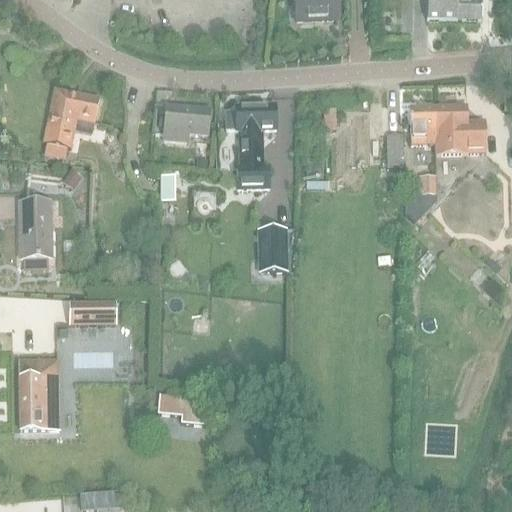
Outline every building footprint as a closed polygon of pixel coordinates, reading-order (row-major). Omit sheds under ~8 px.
[(294,0),(295,4),(291,7),(291,14),(295,17),(295,23),(336,22),(336,0),(294,0)] [(425,0),(425,23),(481,23),(480,0),(425,0)] [(43,158),(64,162),(67,152),(69,152),(75,122),(94,126),(99,101),(54,92),(43,147),(45,147),(43,158)] [(162,143),(186,145),(187,137),(206,139),(209,112),(166,109),(162,143)] [(434,110),(434,147),(435,159),(485,158),(484,125),(466,125),(465,109),(434,110)] [(234,114),(224,114),(224,133),(234,132),(234,134),(237,134),(238,169),(235,170),(236,195),(269,193),(269,169),(263,169),(262,134),(275,133),(274,110),(234,110),(234,114)] [(409,148),(434,147),(434,110),(409,110),(409,148)] [(385,138),(386,170),(403,170),(402,138),(385,138)] [(194,160),(193,171),(205,172),(206,162),(194,160)] [(69,174),(62,185),(72,191),(79,180),(69,174)] [(173,178),(159,178),(159,192),(173,191),(173,178)] [(435,183),(421,183),(421,199),(434,199),(435,183)] [(421,199),(405,199),(405,215),(419,216),(423,218),(434,206),(434,199),(421,199)] [(17,206),(19,262),(50,261),(49,205),(17,206)] [(256,233),(257,277),(287,276),(286,233),(256,233)] [(501,291),(490,302),(499,310),(503,293),(501,291)] [(114,307),(68,307),(69,329),(115,328),(114,307)] [(18,415),(18,435),(58,434),(57,365),(38,366),(18,366),(19,380),(17,380),(18,415)] [(227,369),(226,382),(249,383),(250,370),(227,369)] [(181,419),(181,428),(205,429),(208,402),(157,398),(155,417),(181,419)] [(96,511),(96,496),(79,498),(80,511),(96,511)]
